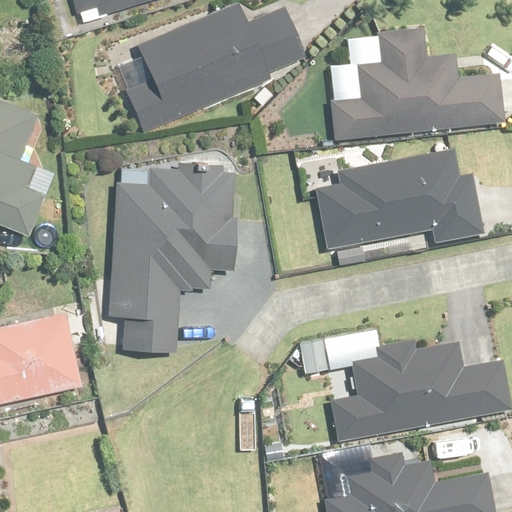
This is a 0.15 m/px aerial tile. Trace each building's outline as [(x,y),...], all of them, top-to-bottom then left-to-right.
[(41,0),(52,40),(198,0),(41,0)] [(122,98),(93,110),(111,156),(273,85),(261,54),(262,54),(250,27),(215,42),(204,17),(105,61),(122,98)] [(393,47),(346,52),(350,84),(326,86),(329,117),(297,121),(301,162),(467,143),(462,102),(458,102),(457,88),(420,91),(418,73),(396,75),(393,47)] [(0,78),(10,63),(0,56),(0,78)] [(0,242),(15,214),(0,206),(0,201),(8,186),(0,181),(0,157),(9,138),(0,133),(0,242)] [(311,186),(313,201),(281,205),(291,269),(419,249),(420,255),(448,250),(438,195),(423,197),(422,185),(420,185),(418,170),(311,186)] [(205,184),(121,181),(120,205),(83,203),(78,334),(92,334),(91,369),(143,371),(143,336),(144,336),(145,311),(169,304),(182,303),(182,294),(202,282),(205,184)] [(0,420),(56,410),(41,331),(0,338),(0,420)] [(475,434),(469,399),(471,399),(467,380),(428,387),(425,364),(319,380),(324,411),(297,415),(304,460),(475,434)] [(314,502),(287,506),(287,511),(456,511),(453,485),(396,492),(395,483),(373,486),(369,469),(329,478),(332,491),(313,494),(314,502)]
